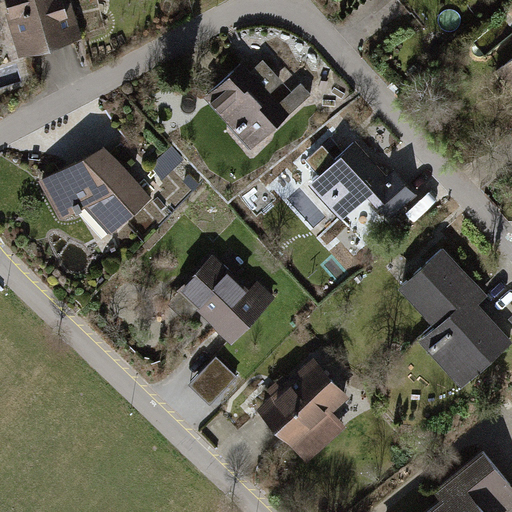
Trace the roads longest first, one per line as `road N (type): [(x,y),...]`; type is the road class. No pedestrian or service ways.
road 1 (residential): [(0,136),(229,13),(271,5),(326,35),(511,245)]
road 2 (residential): [(258,511),(0,263)]
